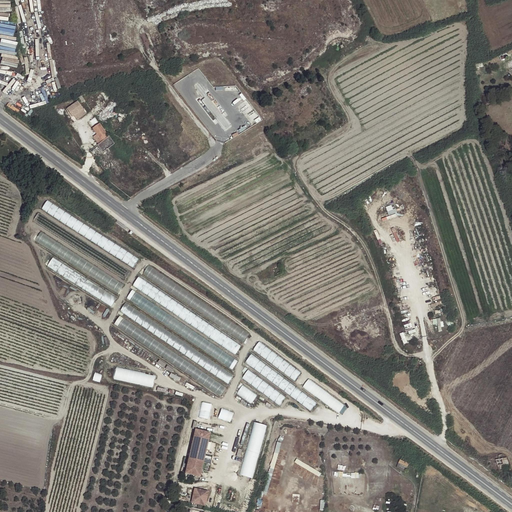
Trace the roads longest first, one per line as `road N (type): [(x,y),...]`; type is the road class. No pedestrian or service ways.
road 1 (primary): [(0,119),(511,504)]
road 2 (track): [(399,419),(380,430),(246,410),(179,388),(76,307)]
road 3 (track): [(103,327),(140,264),(153,263),(350,404),(351,423)]
road 4 (unknown): [(441,451),(442,411),(404,238)]
